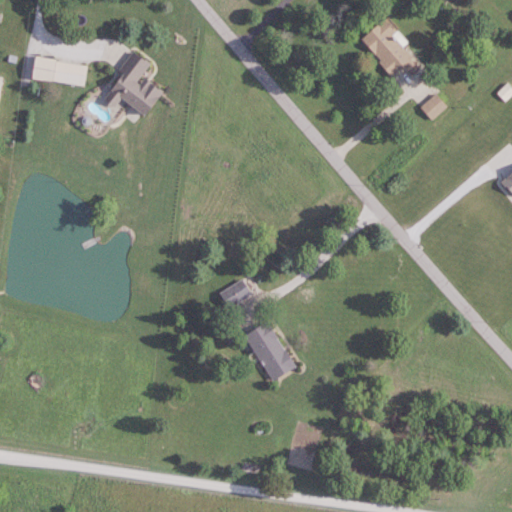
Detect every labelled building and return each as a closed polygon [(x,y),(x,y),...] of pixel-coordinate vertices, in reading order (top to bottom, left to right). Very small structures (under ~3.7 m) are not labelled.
[(405,67),(410,74),(421,67),(386,21),(363,38),(393,76),(405,67)] [(148,114),(165,90),(143,75),(152,62),(134,50),(120,71),(124,73),(106,99),(118,107),(124,98),(148,114)] [(86,86),(89,63),(37,57),(34,79),(86,86)] [(422,108),(434,120),(449,105),(437,93),(422,108)] [(221,293),(231,308),(253,293),(243,278),(221,293)] [(272,379),(296,368),(272,321),(248,333),(272,379)]
